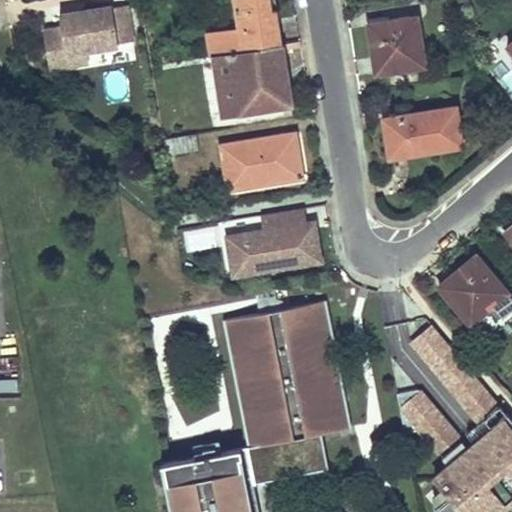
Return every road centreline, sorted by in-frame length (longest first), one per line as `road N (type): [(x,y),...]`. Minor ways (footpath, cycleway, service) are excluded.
road 1 (residential): [(375,260),(356,253),(340,192),(315,0)]
road 2 (residential): [(375,260),(410,254),(511,168)]
